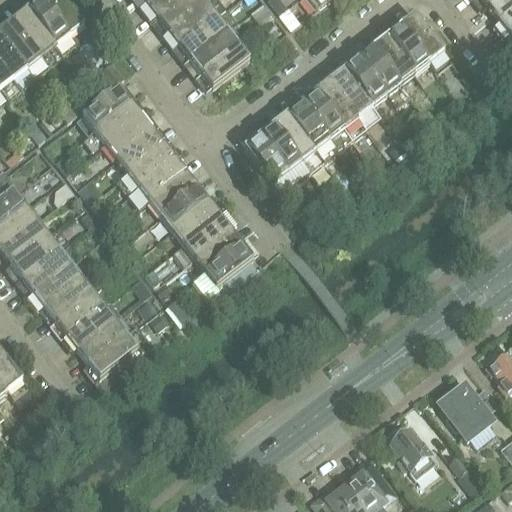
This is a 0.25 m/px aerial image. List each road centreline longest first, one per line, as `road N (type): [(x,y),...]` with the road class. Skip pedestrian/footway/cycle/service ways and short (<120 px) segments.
road 1 (secondary): [(194,511),(511,269)]
road 2 (residential): [(202,144),(390,0)]
road 3 (residential): [(202,144),(89,0)]
road 4 (residential): [(285,250),(202,144)]
